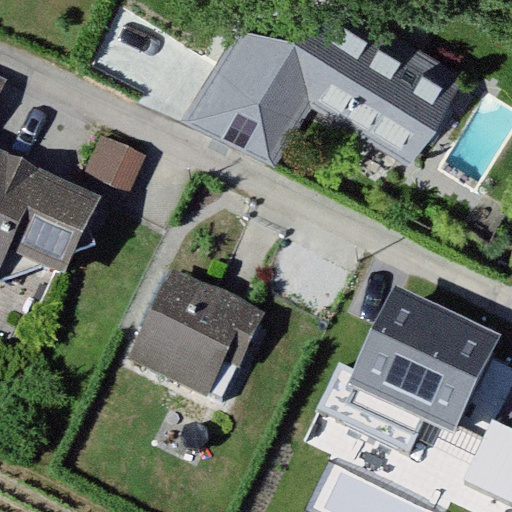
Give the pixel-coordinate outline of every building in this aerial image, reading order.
[(256,15),(224,0),(179,0),(157,49),(224,81),(256,15)] [(457,67),(345,0),(338,0),(287,85),(404,154),(457,67)] [(0,96),(9,77),(0,72),(0,96)] [(96,205),(0,158),(0,275),(11,253),(61,277),(96,205)] [(261,320),(173,277),(129,365),(205,403),(225,364),(236,370),(261,320)] [(471,345),(380,303),(336,397),(427,439),(471,345)] [(511,498),(511,426),(496,419),(470,480),(511,498)]
